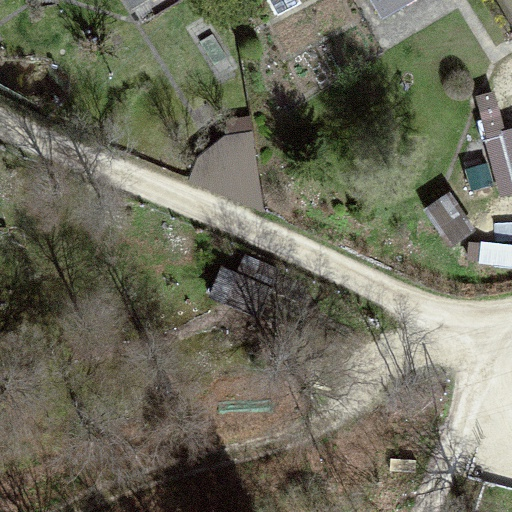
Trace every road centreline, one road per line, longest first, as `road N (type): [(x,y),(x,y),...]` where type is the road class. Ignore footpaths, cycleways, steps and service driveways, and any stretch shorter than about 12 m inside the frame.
road 1 (unclassified): [(0,122),(441,321),(511,327)]
road 2 (track): [(441,321),(357,409),(152,511)]
road 3 (track): [(486,329),(423,511)]
